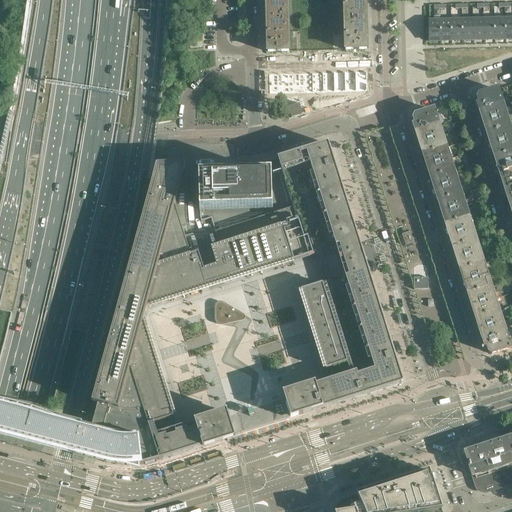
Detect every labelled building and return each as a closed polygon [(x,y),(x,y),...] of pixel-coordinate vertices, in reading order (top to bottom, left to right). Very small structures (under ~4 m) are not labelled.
[(288,33),(287,3),(267,4),(267,34),(288,33)] [(366,35),(365,5),(345,5),(345,35),(366,35)] [(472,21),(473,40),(484,40),(483,20),(472,21)] [(483,20),(484,40),(494,40),(494,20),(483,20)] [(494,20),(494,40),(505,39),(505,20),(494,20)] [(429,30),(429,41),(441,41),(440,21),(429,22),(429,30)] [(440,21),(441,41),(451,41),(451,21),(440,21)] [(451,21),(451,41),(462,40),(462,29),(462,21),(451,21)] [(462,29),(462,40),(473,40),(472,21),(462,21),(462,29)] [(289,51),(288,33),(267,34),(268,52),(284,52),(284,51),(289,51)] [(367,50),(366,39),(366,35),(345,35),(346,49),(350,49),(350,50),(367,50)] [(345,72),(334,73),(334,92),(345,92),(345,72)] [(355,72),(345,72),(345,92),(356,92),(355,72)] [(367,72),(355,72),(356,92),(367,92),(367,72)] [(312,73),(301,74),(302,93),(313,93),(312,73)] [(323,73),(312,73),(313,93),(324,93),(323,73)] [(334,73),(323,73),(324,93),(334,92),(334,73)] [(280,74),(269,74),(269,94),(280,94),(280,74)] [(291,74),(280,74),(280,94),(291,94),(291,74)] [(301,74),(291,74),(291,94),(302,93),(301,74)] [(502,102),(501,97),(500,97),(497,90),(479,96),(478,99),(479,103),(477,104),(479,112),(505,104),(504,102),(502,102)] [(507,121),(506,116),(504,111),(505,111),(504,106),(505,105),(505,104),(479,112),(487,135),(511,126),(511,125),(510,125),(508,120),(507,121)] [(443,123),(439,110),(434,111),(434,110),(415,116),(414,120),(415,124),(413,125),(416,132),(441,124),(443,123)] [(443,141),(442,137),(440,132),(441,132),(440,127),(441,126),(441,124),(416,132),(423,155),(448,147),(448,145),(446,146),(444,141),(443,141)] [(511,135),(511,134),(511,132),(511,130),(511,129),(511,126),(487,135),(494,158),(511,152),(511,135)] [(359,241),(328,144),(263,165),(207,166),(205,166),(204,166),(204,167),(203,167),(202,168),(201,169),(200,170),(200,171),(199,172),(199,173),(199,174),(199,175),(200,216),(200,218),(201,220),(201,222),(211,219),(214,228),(219,226),(221,231),(215,233),(220,246),(212,249),(217,266),(223,284),(316,255),(324,252),(336,248),(359,241)] [(451,164),(449,160),(448,155),(449,155),(447,150),(449,149),(448,147),(423,155),(430,179),(456,171),(455,169),(453,169),(452,164),(451,164)] [(511,152),(494,158),(502,181),(511,178),(511,152)] [(177,428),(143,320),(147,308),(209,288),(204,271),(198,253),(191,255),(182,228),(188,226),(188,224),(187,221),(187,218),(186,216),(185,175),(185,166),(157,167),(154,176),(150,192),(120,301),(113,327),(92,403),(98,405),(91,430),(113,435),(115,436),(119,437),(123,437),(126,437),(128,437),(132,437),(136,437),(139,465),(145,464),(145,465),(150,463),(156,461),(189,451),(235,436),(227,413),(177,428)] [(458,188),(457,183),(455,178),(456,178),(455,173),(456,172),(456,171),(430,179),(438,202),(463,194),(463,192),(461,192),(459,187),(458,188)] [(511,178),(502,181),(509,205),(511,203),(511,178)] [(466,211),(464,206),(463,202),(464,201),(462,197),(464,196),(463,194),(438,202),(445,225),(471,217),(470,215),(468,215),(467,211),(466,211)] [(473,234),(472,230),(470,225),(471,225),(470,220),(471,219),(471,217),(445,225),(453,248),(478,240),(477,238),(476,239),(474,234),(473,234)] [(409,233),(403,235),(406,245),(412,243),(409,233)] [(481,257),(479,253),(478,248),(479,248),(477,243),(479,242),(478,240),(453,248),(460,272),(486,264),(485,262),(483,262),(482,257),(481,257)] [(359,241),(336,248),(345,277),(367,270),(359,241)] [(345,277),(336,248),(324,252),(333,281),(345,277)] [(488,281),(487,276),(485,271),(486,271),(485,266),(486,265),(486,264),(460,272),(468,295),(493,287),(492,285),(491,285),(489,280),(488,281)] [(223,284),(217,266),(210,269),(204,271),(209,288),(216,286),(223,284)] [(333,281),(325,283),(301,291),(329,381),(283,395),(290,416),(291,419),(352,400),(370,394),(403,384),(367,270),(345,277),(333,281)] [(428,289),(428,278),(414,278),(414,290),(428,289)] [(496,304),(494,299),(493,295),(494,294),(492,290),(494,289),(493,287),(468,295),(475,318),(501,310),(500,308),(498,308),(496,304)] [(237,311),(236,310),(223,302),(221,301),(219,302),(218,303),(216,305),(216,307),(215,317),(216,319),(217,321),(218,323),(220,324),(222,324),(233,322),(235,322),(236,321),(238,319),(239,317),(239,315),(238,313),(237,311)] [(503,327),(502,322),(500,318),(501,318),(499,313),(501,312),(501,310),(475,318),(483,341),(508,333),(507,331),(505,331),(504,327),(503,327)] [(510,348),(507,341),(508,341),(507,336),(509,335),(508,333),(483,341),(485,349),(487,348),(489,352),(492,354),(510,348)] [(0,434),(40,445),(47,418),(0,405),(0,434)] [(54,449),(61,422),(47,418),(40,445),(54,449)] [(62,451),(73,454),(80,427),(69,424),(61,422),(54,449),(62,451)] [(113,435),(91,430),(80,427),(73,454),(106,463),(110,464),(113,464),(116,465),(119,465),(123,466),(126,466),(131,466),(133,466),(136,465),(139,465),(136,437),(132,437),(128,437),(126,437),(123,437),(119,437),(115,436),(113,435)] [(511,438),(465,453),(470,470),(476,487),(477,488),(477,489),(478,490),(479,491),(480,492),(481,492),(482,493),(483,493),(484,493),(486,493),(487,492),(511,484),(511,438)] [(443,511),(430,470),(357,494),(364,509),(356,511),(351,511),(443,511)]
